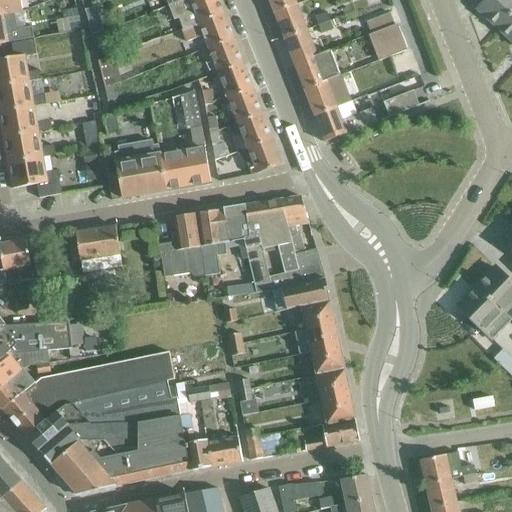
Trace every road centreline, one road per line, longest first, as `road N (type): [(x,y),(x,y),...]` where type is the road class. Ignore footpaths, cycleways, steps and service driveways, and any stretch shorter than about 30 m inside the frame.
road 1 (residential): [(0,230),(314,179)]
road 2 (residential): [(291,462),(64,509)]
road 3 (secondary): [(314,179),(241,0)]
road 4 (residential): [(391,285),(428,268),(503,147)]
road 5 (secondary): [(384,453),(377,403),(396,329),(391,285)]
road 6 (residential): [(503,147),(440,0)]
road 7 (secondary): [(391,285),(378,228),(314,179)]
road 8 (secondary): [(314,179),(346,245),(391,285)]
road 9 (residential): [(511,433),(384,453)]
